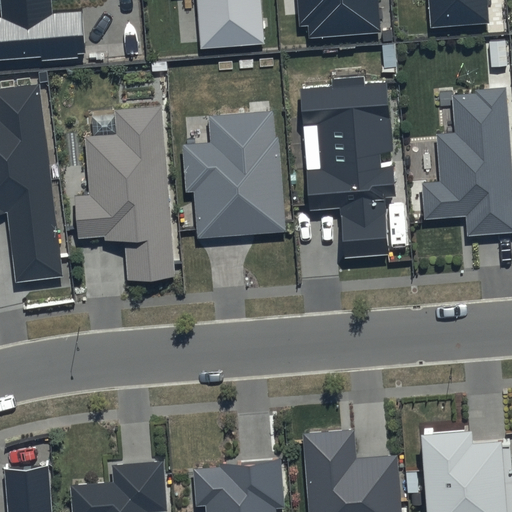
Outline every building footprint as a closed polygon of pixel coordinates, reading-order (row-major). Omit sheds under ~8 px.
[(0,0),(0,53),(85,47),(81,0),(0,0)] [(260,0),(188,0),(191,39),(263,33),(260,0)] [(298,0),(302,36),(378,30),(375,0),(298,0)] [(428,0),(431,26),(488,22),(486,0),(428,0)] [(334,82),(301,84),(311,203),(343,200),(347,252),(388,248),(383,192),(397,191),(394,161),(382,162),(381,148),(395,147),(389,75),(365,78),(364,72),(333,74),(334,82)] [(39,80),(0,85),(0,207),(9,207),(18,277),(63,271),(39,80)] [(476,91),(452,93),(456,129),(436,131),(440,177),(421,179),(425,217),(465,213),(467,232),(511,227),(511,153),(505,80),(475,82),(476,91)] [(161,101),(115,105),(117,129),(85,131),(89,188),(75,190),(78,233),(106,230),(106,235),(126,234),(129,274),(174,271),(161,101)] [(271,108),(210,112),(211,139),(184,140),(187,188),(195,187),(198,233),(285,227),(279,133),(273,133),(271,108)] [(474,423),(423,427),(429,511),(509,511),(504,432),(474,434),(474,423)] [(355,426),(303,430),(310,511),(402,511),(397,451),(358,454),(355,426)] [(221,463),(194,466),(197,502),(206,501),(206,511),(277,511),(276,504),(286,503),(282,454),(221,459),(221,463)] [(165,457),(112,461),(113,478),(71,482),(73,511),(150,511),(150,509),(169,508),(165,457)] [(54,511),(50,462),(4,466),(7,511),(54,511)]
